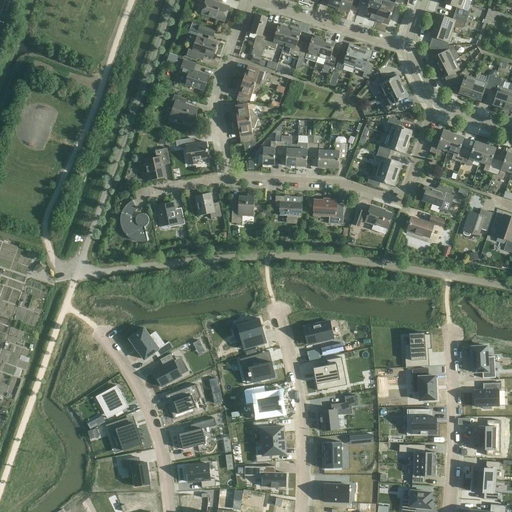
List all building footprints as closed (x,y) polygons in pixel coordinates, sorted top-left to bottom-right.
[(224,21),(229,7),(215,2),(216,0),(199,0),(199,2),(205,4),(202,14),(224,21)] [(329,0),(328,5),(338,9),(341,0),(329,0)] [(341,0),(338,9),(349,12),(352,3),(358,5),(359,0),(341,0)] [(369,0),(364,17),(376,21),(382,0),(369,0)] [(383,0),(382,0),(376,21),(388,25),(395,4),(383,0)] [(471,0),(470,0),(444,0),(443,3),(456,7),(454,13),(467,18),(469,11),(468,11),(471,0)] [(437,14),(434,25),(452,31),(454,26),(460,28),(464,27),(467,18),(454,13),(452,19),(437,14)] [(252,48),(254,49),(252,56),(253,56),(250,60),(259,63),(265,45),(269,32),(264,30),(267,18),(256,14),(250,32),(257,35),(252,48)] [(269,32),(265,45),(275,49),(277,43),(284,45),(290,28),(278,24),(275,33),(269,32)] [(200,25),(198,32),(213,36),(215,30),(200,25)] [(432,37),(429,47),(448,46),(448,43),(452,31),(434,25),(430,36),(432,37)] [(290,28),(284,45),(290,48),(289,53),(299,57),(304,43),(298,41),(301,31),(290,28)] [(304,43),(299,57),(296,67),(299,68),(302,62),(304,60),(304,58),(316,62),(318,57),(324,39),(312,35),(309,45),(304,43)] [(200,53),(213,57),(216,47),(217,48),(217,46),(216,45),(217,43),(197,36),(193,50),(188,49),(186,56),(198,59),(200,53)] [(318,57),(316,62),(323,64),(333,68),(338,54),(332,52),(335,43),(324,39),(318,57)] [(343,65),(354,68),(360,48),(350,44),(345,58),(339,56),(335,68),(342,70),(343,65)] [(448,46),(429,47),(434,57),(431,58),(437,68),(454,60),(458,57),(452,45),(448,46)] [(360,48),(354,68),(364,71),(362,77),(369,79),(372,67),(367,65),(371,51),(360,48)] [(195,64),(183,60),(179,72),(188,75),(185,84),(204,90),(209,76),(193,71),(195,64)] [(454,60),(437,68),(442,79),(444,78),(449,87),(458,77),(455,72),(459,70),(454,60)] [(508,64),(501,61),(499,68),(506,70),(508,64)] [(241,69),(238,79),(264,87),(263,86),(261,81),(264,71),(260,70),(248,65),(246,71),(241,69)] [(458,77),(449,87),(459,91),(458,93),(469,97),(476,79),(464,75),(463,79),(458,77)] [(476,79),(469,97),(481,101),(485,88),(491,90),(495,77),(489,75),(486,82),(476,79)] [(379,86),(384,95),(403,86),(398,76),(385,82),(382,77),(371,82),(374,88),(379,86)] [(495,77),(491,90),(497,92),(492,105),(503,109),(509,90),(499,87),(502,79),(495,77)] [(264,87),(238,79),(235,88),(240,89),(236,100),(249,103),(252,93),(254,94),(262,87),(264,87)] [(285,89),(277,86),(275,92),(283,95),(285,89)] [(403,86),(384,95),(389,105),(384,107),(387,113),(398,108),(395,103),(408,96),(403,86)] [(511,91),(509,90),(503,109),(511,111),(511,91)] [(192,127),(198,109),(185,104),(187,99),(174,95),(172,101),(175,102),(170,116),(183,120),(181,124),(192,127)] [(231,113),(232,122),(259,118),(258,118),(251,110),(249,110),(248,104),(235,106),(236,112),(231,113)] [(392,125),(389,135),(409,142),(413,131),(399,127),(401,121),(389,117),(387,123),(392,125)] [(259,118),(232,122),(233,132),(239,131),(241,144),(244,143),(246,155),(245,155),(246,155),(256,144),(256,143),(254,134),(252,134),(252,129),(254,129),(258,119),(259,118)] [(369,130),(364,128),(358,144),(363,146),(369,130)] [(441,149),(447,151),(453,134),(443,130),(440,140),(434,138),(429,152),(439,155),(441,149)] [(453,134),(447,151),(453,153),(451,159),(461,163),(466,149),(461,147),(464,137),(453,134)] [(258,162),(262,163),(262,165),(274,165),(275,155),(280,156),(281,136),(275,135),(275,141),(271,141),(270,148),(263,147),(263,154),(258,154),(258,162)] [(297,144),(296,166),(306,167),(307,157),(312,157),(313,143),(314,135),(313,135),(308,135),(308,143),(297,143),(297,144)] [(324,144),(319,144),(319,136),(314,135),(312,157),(318,158),(318,167),(328,168),(329,151),(323,150),(324,144)] [(380,144),(378,150),(389,154),(391,148),(405,153),(409,142),(389,135),(385,146),(380,144)] [(296,166),(297,144),(291,144),(292,136),(281,136),(280,156),(286,156),(285,166),(296,166)] [(329,151),(328,168),(339,169),(339,159),(345,159),(346,143),(346,140),(344,137),(338,137),(335,139),(335,143),(335,151),(329,151)] [(171,141),(160,138),(158,144),(169,147),(171,141)] [(195,160),(207,158),(206,152),(208,152),(206,142),(192,144),(191,138),(176,141),(177,147),(186,146),(189,165),(196,164),(195,160)] [(466,149),(461,163),(471,166),(473,160),(479,162),(485,145),(475,141),(471,151),(466,149)] [(485,145),(479,162),(485,164),(483,170),(493,174),(498,160),(493,158),(496,148),(485,145)] [(145,172),(147,181),(166,177),(163,165),(170,164),(167,148),(155,150),(156,157),(145,159),(147,172),(145,172)] [(381,158),(378,168),(398,175),(402,164),(388,159),(389,154),(378,150),(376,156),(381,158)] [(498,160),(493,174),(503,177),(505,171),(511,173),(511,170),(511,153),(507,152),(503,162),(498,160)] [(398,175),(378,168),(374,178),(369,177),(367,183),(378,187),(380,181),(394,186),(398,175)] [(422,201),(440,207),(439,210),(448,213),(452,202),(454,196),(450,194),(452,189),(440,184),(438,190),(424,186),(422,192),(424,193),(422,201)] [(211,218),(222,216),(219,202),(213,203),(210,193),(195,196),(199,215),(210,213),(211,218)] [(250,197),(239,196),(238,210),(232,210),(231,223),(242,224),(242,216),(245,216),(245,215),(253,215),(253,216),(254,195),(251,194),(250,197)] [(275,196),(275,207),(279,208),(279,215),(287,215),(287,223),(296,223),(297,216),(302,216),(302,212),(302,203),(303,197),(291,196),(290,198),(285,198),(285,196),(275,196)] [(343,224),(344,206),(336,206),(336,199),(329,198),(329,200),(314,200),(313,216),(329,216),(329,223),(343,224)] [(123,209),(122,210),(121,213),(121,214),(121,215),(120,217),(120,218),(120,219),(120,221),(120,222),(120,223),(121,226),(122,228),(123,230),(124,232),(126,234),(127,236),(129,238),(132,239),(134,240),(136,241),(137,241),(140,242),(142,242),(143,242),(145,242),(148,241),(144,226),(145,226),(146,225),(147,225),(148,224),(148,223),(149,222),(149,221),(149,220),(149,218),(148,217),(148,216),(147,215),(146,214),(145,214),(144,213),(143,213),(142,213),(140,214),(138,215),(137,216),(136,217),(132,216),(132,214),(133,213),(134,212),(135,211),(136,210),(137,209),(132,200),(131,201),(130,202),(129,203),(128,204),(127,205),(126,206),(125,207),(124,208),(123,209)] [(170,227),(185,224),(182,211),(177,212),(175,211),(173,203),(157,206),(161,226),(168,224),(168,226),(170,227)] [(361,220),(373,225),(372,230),(385,234),(392,214),(380,210),(381,209),(371,206),(367,216),(363,215),(364,211),(358,209),(353,224),(359,227),(361,220)] [(469,211),(463,230),(464,231),(463,233),(464,235),(468,236),(469,236),(470,233),(478,235),(481,229),(487,231),(493,213),(486,211),(484,216),(469,211)] [(511,217),(504,214),(496,236),(507,240),(503,250),(511,252),(511,217)] [(442,227),(445,220),(431,216),(429,223),(412,217),(407,230),(429,238),(434,224),(442,227)] [(239,324),(237,325),(245,350),(264,344),(262,335),(263,334),(259,319),(248,322),(247,319),(239,322),(239,324)] [(329,321),(304,327),(308,344),(333,338),(329,321)] [(143,328),(129,338),(135,347),(134,347),(138,352),(138,351),(144,359),(159,349),(143,328)] [(410,344),(404,344),(405,355),(411,355),(411,360),(426,359),(425,349),(431,349),(431,334),(409,335),(410,344)] [(168,341),(160,347),(164,353),(173,348),(168,341)] [(341,343),(321,348),(323,356),(343,351),(341,343)] [(487,346),(472,347),(473,372),(482,372),(483,378),(495,377),(494,357),(488,357),(487,346)] [(163,365),(152,371),(161,387),(182,376),(170,354),(160,359),(163,365)] [(259,354),(240,359),(242,366),(248,364),(252,382),(275,377),(271,361),(261,364),(259,354)] [(329,366),(314,369),(316,380),(315,380),(317,390),(327,389),(327,387),(341,384),(338,367),(343,366),(341,357),(327,360),(329,366)] [(428,368),(411,369),(413,392),(419,391),(419,400),(436,399),(435,375),(428,376),(428,368)] [(487,390),(474,390),(474,407),(483,406),(483,409),(491,408),(491,406),(500,406),(499,390),(501,390),(501,383),(487,383),(487,390)] [(180,399),(168,403),(174,419),(195,411),(191,401),(200,397),(196,384),(177,391),(180,399)] [(117,385),(97,396),(103,407),(105,406),(108,412),(113,410),(116,417),(123,413),(119,406),(125,404),(120,394),(121,393),(117,385)] [(262,388),(248,390),(249,399),(256,398),(259,415),(281,411),(278,393),(263,396),(262,388)] [(331,410),(320,411),(322,431),(338,429),(337,415),(352,414),(351,406),(356,406),(355,395),(344,396),(345,403),(331,404),(331,410)] [(430,409),(407,409),(407,418),(411,418),(411,434),(435,434),(435,423),(435,417),(430,417),(430,409)] [(192,431),(179,434),(183,449),(206,444),(202,429),(216,425),(214,418),(190,425),(192,431)] [(124,419),(106,425),(109,433),(116,430),(123,450),(142,443),(135,423),(126,425),(124,419)] [(487,426),(475,426),(474,438),(500,438),(501,420),(487,420),(487,426)] [(269,421),(253,422),(254,429),(261,429),(262,442),(285,440),(284,426),(269,427),(269,421)] [(371,434),(360,435),(361,443),(372,442),(371,434)] [(500,438),(474,438),(474,449),(486,450),(486,455),(500,456),(500,438)] [(262,454),(255,455),(256,462),(272,461),(271,455),(286,454),(285,440),(262,442),(262,454)] [(341,442),(323,442),(324,468),(342,468),(341,442)] [(399,445),(399,452),(413,452),(412,464),(435,464),(435,452),(425,452),(425,445),(408,444),(408,445),(399,445)] [(146,462),(139,464),(138,457),(122,460),(123,467),(131,466),(135,486),(150,484),(146,462)] [(473,467),(473,479),(496,481),(497,470),(499,470),(500,462),(486,461),(486,468),(473,467)] [(209,464),(186,466),(188,482),(201,481),(202,488),(215,486),(215,478),(210,479),(209,464)] [(412,464),(412,483),(424,483),(424,476),(435,476),(435,464),(412,464)] [(244,466),(244,476),(262,476),(262,486),(271,487),(271,488),(278,488),(278,487),(286,487),(286,473),(275,473),(275,466),(263,466),(244,466)] [(473,479),(472,491),(484,492),(483,499),(497,500),(498,492),(495,492),(496,481),(473,479)] [(324,484),(323,501),(348,502),(349,485),(324,484)] [(402,499),(401,511),(416,511),(417,507),(431,509),(432,500),(430,500),(431,493),(411,491),(410,500),(402,499)]
